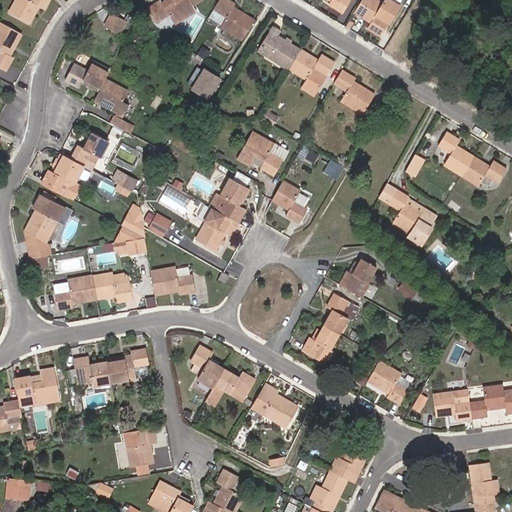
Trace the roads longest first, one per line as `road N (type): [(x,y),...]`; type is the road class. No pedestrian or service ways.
road 1 (residential): [(96,0),(67,20),(49,52),(32,138),(5,196),(8,255),(29,338)]
road 2 (residential): [(511,144),(277,0)]
road 3 (residential): [(220,324),(265,243),(295,260),(323,276),(278,357)]
road 4 (residential): [(157,318),(180,441),(192,455)]
road 5 (residential): [(278,357),(399,432)]
road 6 (unknown): [(376,479),(449,497),(454,441)]
road 7 (residential): [(29,338),(157,318)]
